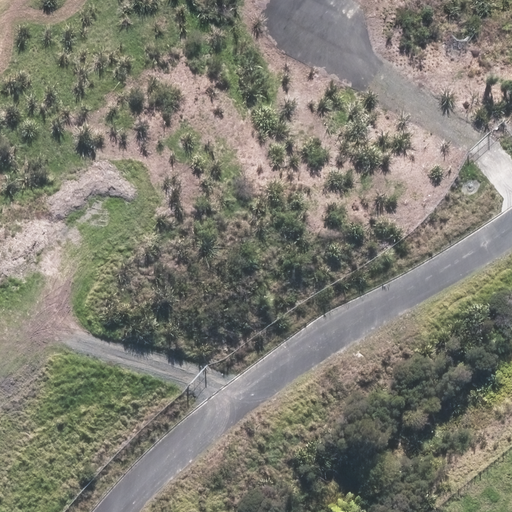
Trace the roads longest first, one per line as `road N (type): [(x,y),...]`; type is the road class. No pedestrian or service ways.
road 1 (track): [(112,511),(232,401),(511,229)]
road 2 (track): [(511,191),(453,123),(341,58),(306,26)]
